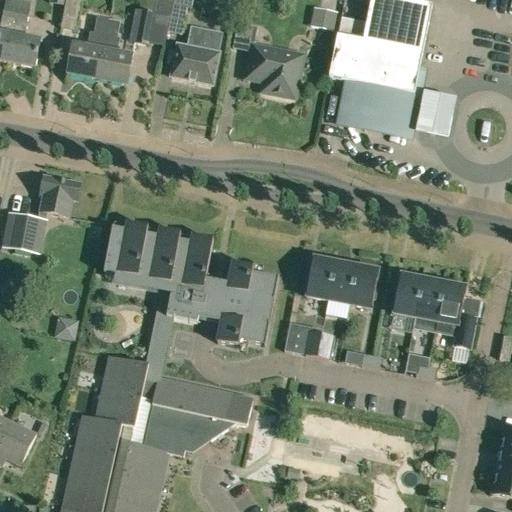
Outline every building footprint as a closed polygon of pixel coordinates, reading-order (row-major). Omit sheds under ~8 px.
[(0,62),(7,63),(20,0),(18,0),(6,0),(4,16),(2,16),(0,26),(0,62)] [(7,63),(35,69),(40,41),(24,38),(31,2),(20,0),(7,63)] [(78,0),(65,0),(64,7),(60,29),(76,32),(82,1),(78,0)] [(150,47),(164,49),(167,33),(173,0),(142,0),(140,11),(135,10),(129,44),(150,47)] [(189,2),(178,0),(173,0),(167,33),(182,37),(189,2)] [(343,124),(405,137),(431,9),(385,0),(371,0),(366,25),(340,19),(337,39),(328,81),(351,85),(343,124)] [(314,10),(311,29),(333,34),(337,15),(314,10)] [(30,24),(49,31),(54,20),(35,12),(30,24)] [(68,76),(96,82),(108,22),(97,20),(94,35),(90,35),(87,49),(73,46),(68,76)] [(96,82),(126,88),(132,58),(116,55),(119,40),(116,40),(119,24),(108,22),(96,82)] [(271,95),(295,100),(304,57),(253,47),(257,29),(239,25),(234,49),(252,52),(246,80),(273,85),(271,95)] [(172,78),(213,86),(223,35),(191,28),(187,48),(178,47),(172,78)] [(443,98),(421,94),(413,136),(436,141),(448,143),(456,101),(443,98)] [(40,214),(69,219),(73,202),(77,203),(81,186),(44,179),(39,201),(43,202),(40,214)] [(4,249),(40,256),(46,223),(37,222),(10,216),(4,249)] [(156,511),(169,456),(184,459),(188,438),(193,439),(204,432),(211,443),(221,435),(235,426),(246,428),(252,401),(159,381),(172,319),(197,324),(198,318),(222,322),(217,345),(238,348),(239,342),(264,347),(264,348),(265,348),(270,325),(268,325),(272,302),(274,302),(279,280),(277,280),(277,281),(252,276),(253,270),(233,265),(228,289),(205,285),(213,242),(193,238),(191,248),(179,245),(181,236),(160,232),(158,242),(146,239),(148,229),(127,225),(126,235),(113,233),(114,230),(112,229),(104,274),(105,274),(105,273),(164,284),(148,367),(109,359),(96,421),(83,418),(61,511),(156,511)] [(306,298),(328,303),(335,265),(313,261),(306,298)] [(328,303),(349,307),(356,270),(335,265),(328,303)] [(349,307),(371,311),(378,274),(356,270),(349,307)] [(393,315),(415,319),(422,282),(400,278),(393,315)] [(422,282),(415,319),(413,330),(434,334),(436,323),(443,286),(422,282)] [(436,323),(434,334),(455,338),(453,349),(471,352),(477,319),(461,316),(466,291),(443,286),(436,323)] [(57,341),(73,343),(75,328),(60,325),(57,341)] [(297,328),(289,327),(284,353),(292,355),(297,328)] [(305,357),(317,359),(321,336),(310,334),(305,357)] [(317,359),(329,362),(333,338),(321,336),(317,359)] [(499,361),(509,363),(511,346),(511,339),(504,338),(499,361)] [(361,368),(371,370),(373,358),(364,356),(361,368)] [(416,378),(425,380),(427,369),(429,360),(412,356),(408,373),(416,375),(416,378)] [(371,370),(381,372),(383,360),(373,358),(371,370)] [(425,380),(435,382),(437,370),(427,369),(425,380)] [(0,444),(10,424),(0,418),(0,444)] [(6,461),(21,468),(36,436),(10,424),(0,444),(0,466),(3,468),(6,461)] [(311,445),(354,452),(356,436),(314,428),(311,445)] [(511,432),(505,431),(501,453),(511,455),(511,432)] [(511,455),(501,453),(497,475),(511,478),(511,455)] [(287,478),(297,480),(299,472),(289,470),(287,478)] [(511,478),(497,475),(492,497),(511,501),(511,478)]
